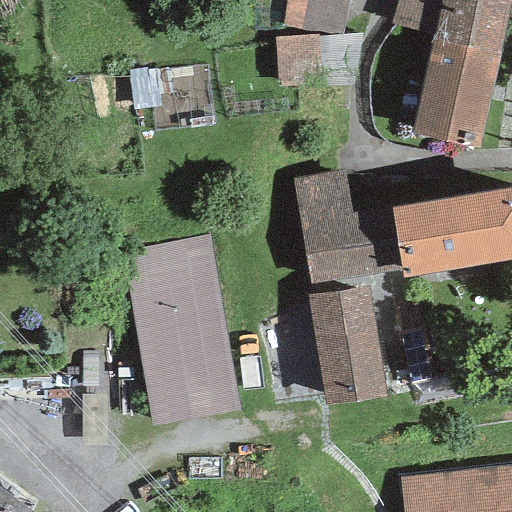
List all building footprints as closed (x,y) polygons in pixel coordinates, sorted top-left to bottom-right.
[(339,36),(347,0),(284,0),(279,25),(339,36)] [(499,56),(510,0),(440,0),(431,41),(499,56)] [(317,36),(273,38),(276,87),(319,85),(317,36)] [(499,56),(431,41),(409,135),(477,150),(499,56)] [(344,172),(292,181),(309,285),(401,270),(391,207),(351,213),(344,172)] [(511,188),(391,207),(401,270),(402,278),(511,261),(511,188)] [(207,234),(119,249),(151,427),(239,411),(207,234)] [(367,287),(307,296),(324,407),(384,398),(367,287)] [(511,511),(511,465),(401,475),(404,511),(511,511)] [(27,511),(0,492),(0,511),(27,511)]
